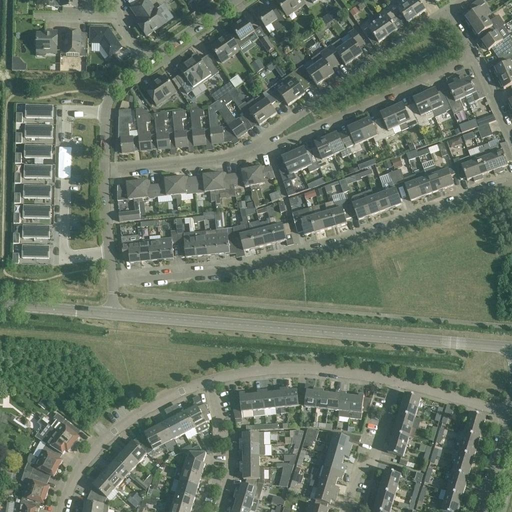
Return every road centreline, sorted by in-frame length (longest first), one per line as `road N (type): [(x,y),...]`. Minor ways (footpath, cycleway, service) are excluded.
road 1 (residential): [(112,283),(288,260),(511,183)]
road 2 (tertiary): [(511,349),(111,314)]
road 3 (residential): [(108,254),(61,259),(66,111),(104,112)]
road 4 (residential): [(268,145),(474,58)]
road 5 (residential): [(268,145),(275,132),(447,14)]
road 6 (residential): [(63,511),(98,444),(206,383)]
road 7 (residential): [(206,383),(310,368),(396,382)]
road 8 (residential): [(103,171),(215,160),(268,145)]
road 9 (residential): [(343,511),(356,468),(374,464),(396,382)]
road 10 (residential): [(218,511),(231,432),(216,433),(206,383)]
